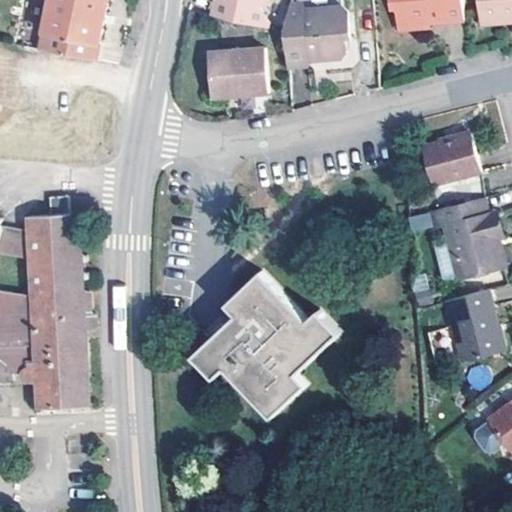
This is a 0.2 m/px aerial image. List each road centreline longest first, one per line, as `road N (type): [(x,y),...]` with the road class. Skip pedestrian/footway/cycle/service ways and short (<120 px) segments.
road 1 (tertiary): [(139,511),(128,241),(142,132)]
road 2 (residential): [(503,79),(236,149),(142,132)]
road 3 (tertiary): [(142,132),(166,0)]
